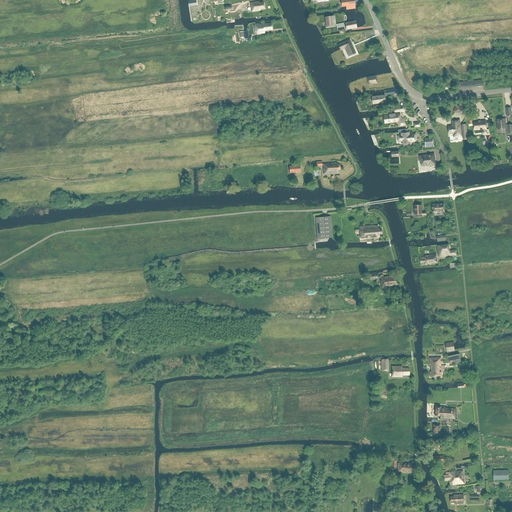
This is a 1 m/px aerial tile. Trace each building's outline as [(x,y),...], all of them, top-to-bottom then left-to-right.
[(235,0),(209,0),(210,8),(236,6),(235,0)] [(259,2),(250,3),(251,10),(251,11),(260,10),(260,9),(264,8),(263,2),(259,3),(259,2)] [(325,17),(326,27),(334,25),(333,22),(334,21),(333,16),(325,17)] [(355,21),(345,23),(346,29),(356,27),(355,21)] [(272,29),(271,23),(261,25),(259,24),(254,24),(255,29),(256,29),(257,34),(264,33),(264,30),(272,29)] [(244,41),(251,40),(251,37),(249,37),(248,31),(239,32),(240,38),(244,37),(244,41)] [(349,56),(355,53),(349,39),(338,44),(340,50),(345,48),(349,56)] [(385,95),(372,97),(373,104),(379,103),(379,104),(386,103),(385,95)] [(464,108),(456,105),(454,112),(461,115),(464,108)] [(390,123),(390,122),(398,121),(400,126),(405,123),(403,120),(401,116),(400,113),(389,114),(390,115),(384,115),(385,123),(390,123)] [(460,119),(452,120),(453,138),(462,137),(460,119)] [(498,129),(506,129),(508,128),(509,133),(511,133),(511,124),(506,125),(505,119),(497,119),(498,129)] [(483,133),(488,133),(488,129),(486,129),(486,121),(480,122),(480,121),(478,121),(479,122),(474,122),(475,130),(480,129),(483,129),(483,133)] [(401,133),(402,138),(399,139),(400,146),(402,146),(402,144),(409,144),(409,141),(415,140),(415,134),(409,135),(409,132),(401,133)] [(430,147),(433,147),(433,139),(429,140),(425,140),(426,144),(422,145),(422,148),(426,148),(430,147)] [(420,156),(421,164),(421,165),(422,165),(423,165),(425,165),(435,163),(434,154),(426,155),(424,156),(424,155),(420,156)] [(340,173),(339,161),(324,162),(325,174),(340,173)] [(300,172),(300,163),(294,163),(294,165),(289,166),(289,173),(300,172)] [(432,212),(444,211),(444,203),(432,204),(432,212)] [(426,215),(426,212),(422,212),(422,204),(414,205),(415,214),(422,214),(422,215),(426,215)] [(330,216),(316,217),(317,238),(332,237),(330,216)] [(382,234),(381,228),(378,228),(378,225),(374,226),(374,225),(359,226),(360,238),(379,236),(379,234),(382,234)] [(455,250),(450,250),(449,244),(437,246),(439,257),(456,254),(455,250)] [(436,254),(425,255),(425,257),(420,257),(420,262),(425,262),(425,264),(437,262),(436,254)] [(396,285),(395,276),(383,277),(383,274),(380,275),(381,287),(396,285)] [(453,342),(447,343),(445,343),(447,352),(449,351),(455,350),(453,342)] [(449,356),(447,357),(448,362),(453,360),(454,363),(461,361),(459,354),(449,356)] [(441,358),(429,358),(430,366),(431,366),(431,371),(430,372),(430,373),(432,373),(432,378),(441,377),(441,372),(440,372),(440,366),(441,366),(441,358)] [(402,375),(409,375),(409,368),(399,368),(399,367),(391,368),(392,377),(402,377),(402,375)] [(440,406),(435,405),(434,415),(440,416),(440,418),(454,418),(455,408),(445,408),(445,406),(440,406)] [(431,435),(440,434),(440,424),(431,425),(431,435)] [(398,462),(397,471),(411,472),(411,470),(415,470),(416,465),(411,465),(411,463),(398,462)] [(462,470),(455,471),(457,484),(465,483),(462,470)] [(493,480),(508,480),(508,470),(493,470),(493,480)] [(452,482),(453,485),(457,484),(455,471),(448,472),(448,474),(444,475),(444,480),(449,480),(450,483),(452,482)] [(450,496),(450,502),(454,502),(454,503),(464,503),(463,494),(454,494),(453,496),(450,496)]
